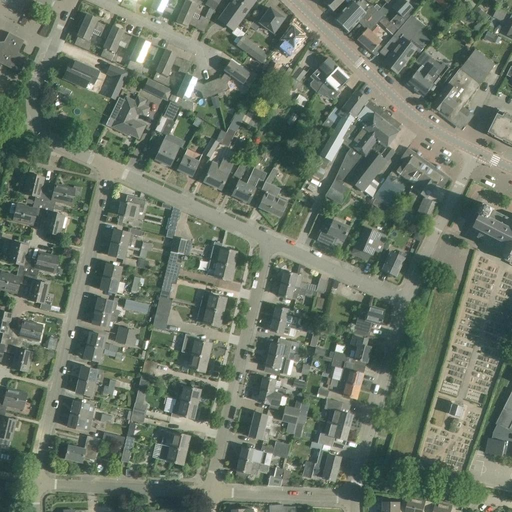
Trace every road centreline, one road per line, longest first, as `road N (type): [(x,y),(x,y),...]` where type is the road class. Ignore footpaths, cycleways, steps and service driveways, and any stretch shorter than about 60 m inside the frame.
road 1 (residential): [(34,484),(108,167)]
road 2 (residential): [(212,492),(270,242)]
road 3 (secondary): [(478,154),(408,113),(304,10)]
road 4 (residential): [(270,242),(108,167)]
road 5 (residential): [(358,473),(402,300)]
road 6 (residential): [(212,492),(34,484)]
road 7 (residential): [(402,300),(478,154)]
road 8 (residential): [(511,505),(358,473)]
road 9 (residential): [(402,300),(270,242)]
road 10 (residential): [(353,499),(212,492)]
road 11 (residential): [(95,0),(211,53)]
